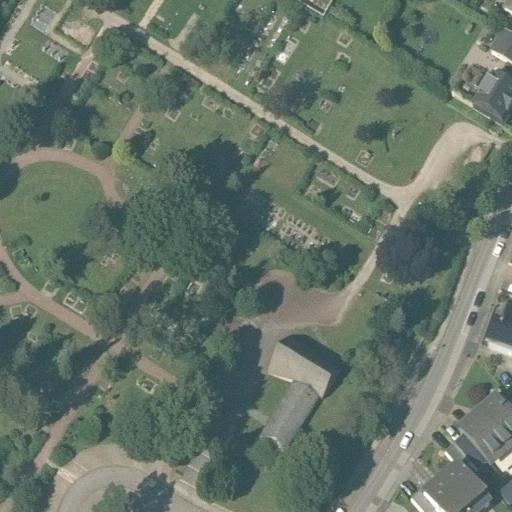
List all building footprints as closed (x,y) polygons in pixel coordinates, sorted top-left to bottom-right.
[(511,39),(503,35),(491,55),(511,67),(511,39)] [(503,130),(511,114),(511,94),(507,91),(510,86),(495,76),(491,82),(490,81),(473,109),(471,111),(503,130)] [(471,111),(473,109),(453,97),(452,99),(471,111)] [(511,316),(508,315),(503,330),(497,328),(488,352),(511,360),(511,316)] [(284,460),(319,404),(321,406),(340,376),(323,371),(290,339),(266,378),(294,388),(259,445),(269,460),(284,460)] [(511,454),(511,425),(495,406),(459,437),(463,442),(487,469),(490,473),(511,454)] [(463,442),(453,450),(454,451),(469,469),(477,477),(487,469),(463,442)] [(469,469),(454,451),(444,459),(457,473),(460,477),(469,469)] [(457,473),(440,488),(461,511),(486,511),(489,510),(460,477),(457,473)] [(511,489),(510,487),(499,498),(511,511),(511,509),(511,489)] [(461,511),(440,488),(424,502),(432,511),(461,511)] [(420,498),(411,506),(416,511),(432,511),(424,502),(420,498)]
